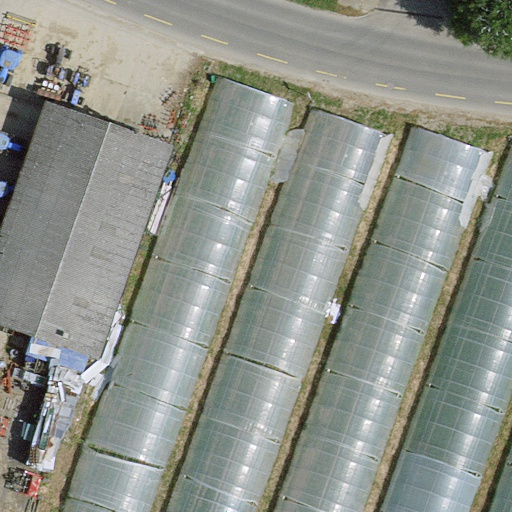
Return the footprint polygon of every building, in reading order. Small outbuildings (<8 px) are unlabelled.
[(151,511),(298,103),(217,75),(61,511),(151,511)] [(46,98),(0,228),(0,324),(97,355),(169,144),(46,98)] [(255,511),(390,134),(314,108),(169,511),(255,511)] [(362,511),(491,152),(411,126),(275,511),(362,511)] [(468,511),(511,389),(511,141),(379,511),(468,511)] [(511,511),(511,455),(491,511),(511,511)]
